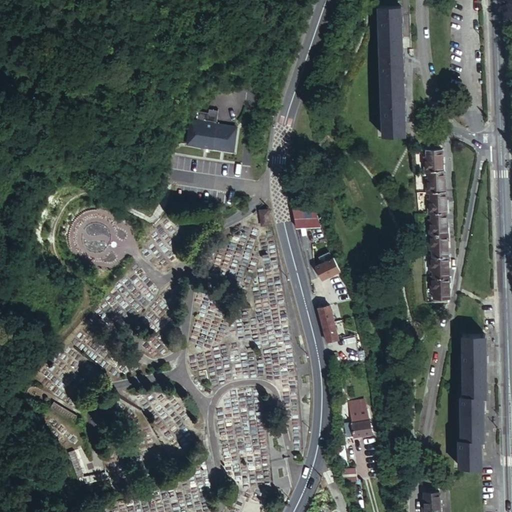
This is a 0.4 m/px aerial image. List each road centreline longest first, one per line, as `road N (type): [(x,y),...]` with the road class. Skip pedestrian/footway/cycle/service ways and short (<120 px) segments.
road 1 (secondary): [(316,453),(321,381),(277,171),(284,120),(326,0)]
road 2 (residential): [(480,147),(411,511)]
road 3 (tertiary): [(498,145),(510,511)]
road 4 (residential): [(480,147),(444,122),(425,75),(420,0)]
road 5 (tertiary): [(493,0),(498,145)]
